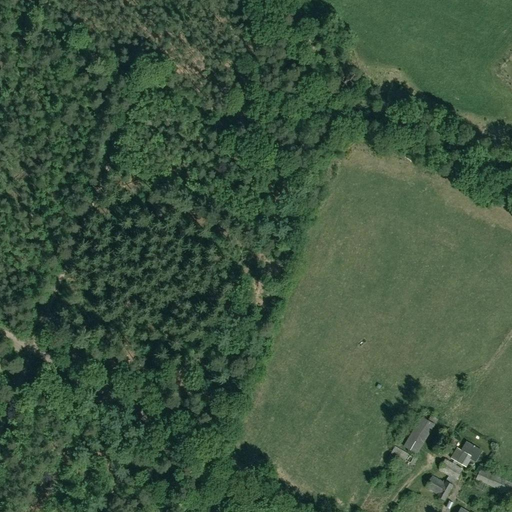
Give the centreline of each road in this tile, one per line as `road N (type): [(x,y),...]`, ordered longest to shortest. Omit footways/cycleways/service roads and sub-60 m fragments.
road 1 (track): [(0,423),(140,80),(234,115)]
road 2 (track): [(309,511),(0,332)]
road 3 (track): [(140,80),(0,3)]
